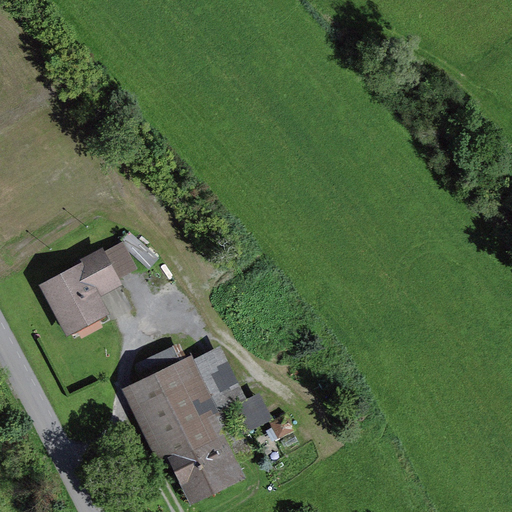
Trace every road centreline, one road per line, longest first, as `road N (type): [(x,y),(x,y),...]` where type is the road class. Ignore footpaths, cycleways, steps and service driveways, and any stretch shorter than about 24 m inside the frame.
road 1 (residential): [(93,511),(0,332)]
road 2 (track): [(183,511),(138,441),(67,457)]
road 3 (track): [(119,295),(135,350),(126,396),(138,441)]
